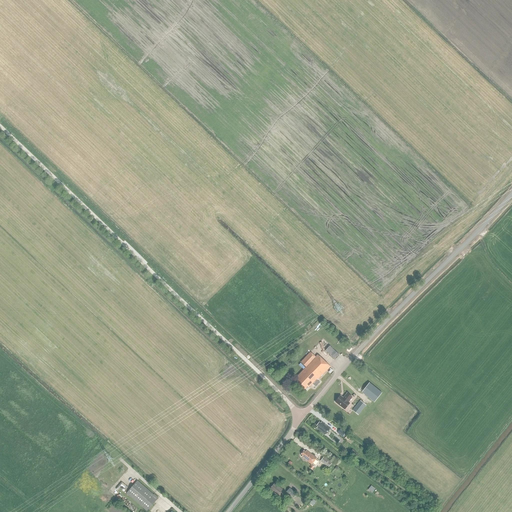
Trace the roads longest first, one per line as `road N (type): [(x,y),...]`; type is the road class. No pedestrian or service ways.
road 1 (unclassified): [(301,417),(0,127)]
road 2 (unclassified): [(301,417),(375,328),(511,191)]
